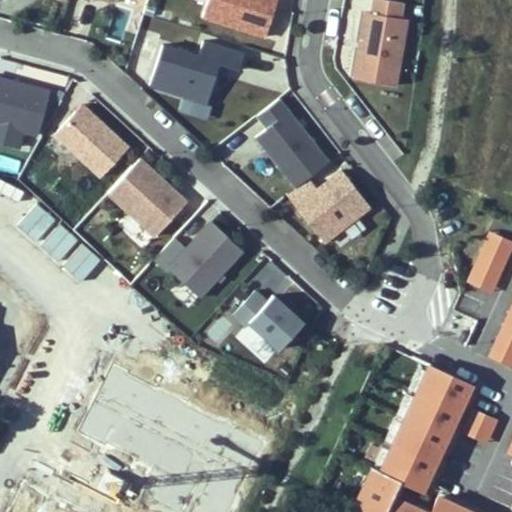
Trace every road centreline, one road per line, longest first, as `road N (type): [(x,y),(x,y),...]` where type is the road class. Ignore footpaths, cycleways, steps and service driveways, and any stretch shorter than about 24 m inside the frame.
road 1 (residential): [(0,35),(80,56),(372,311)]
road 2 (residential): [(318,0),(309,59),(323,93),(410,204),(424,238),(424,266),(401,316),(372,311)]
